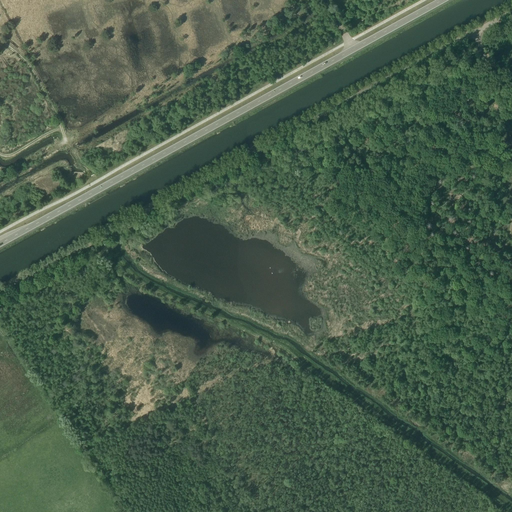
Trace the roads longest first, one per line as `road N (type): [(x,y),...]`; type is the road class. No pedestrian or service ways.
road 1 (unclassified): [(0,290),(511,11)]
road 2 (secondary): [(0,244),(442,0)]
